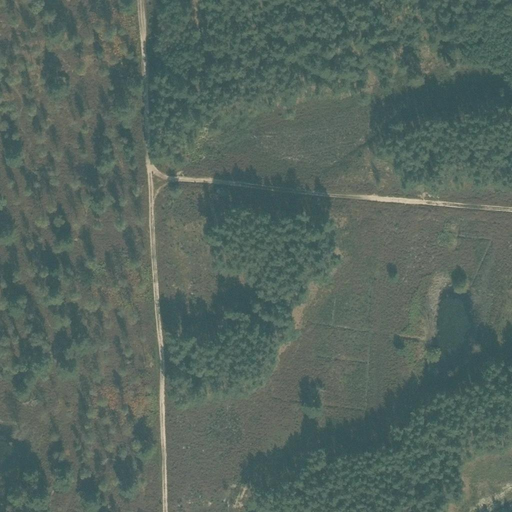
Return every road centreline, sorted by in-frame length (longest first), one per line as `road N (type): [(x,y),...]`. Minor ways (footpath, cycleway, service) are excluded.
road 1 (track): [(511,209),(149,176)]
road 2 (track): [(163,511),(149,176)]
road 3 (track): [(149,176),(139,0)]
